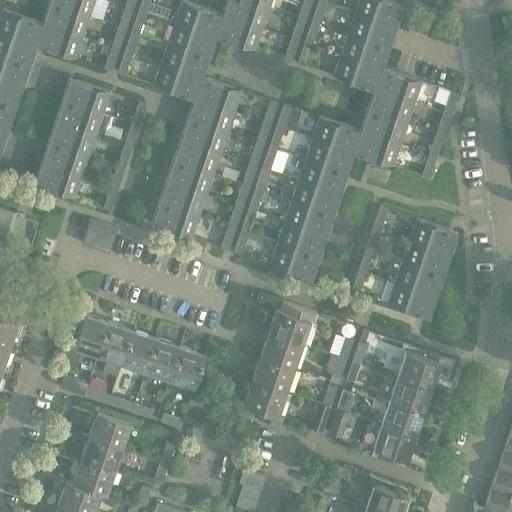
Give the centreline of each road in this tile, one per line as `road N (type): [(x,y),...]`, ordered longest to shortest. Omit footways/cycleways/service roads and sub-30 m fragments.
road 1 (residential): [(508,317),(509,255),(473,0)]
road 2 (residential): [(0,463),(71,250)]
road 3 (residential): [(452,511),(497,379),(508,317)]
road 4 (unknown): [(318,314),(499,370)]
road 5 (residential): [(227,305),(71,250)]
